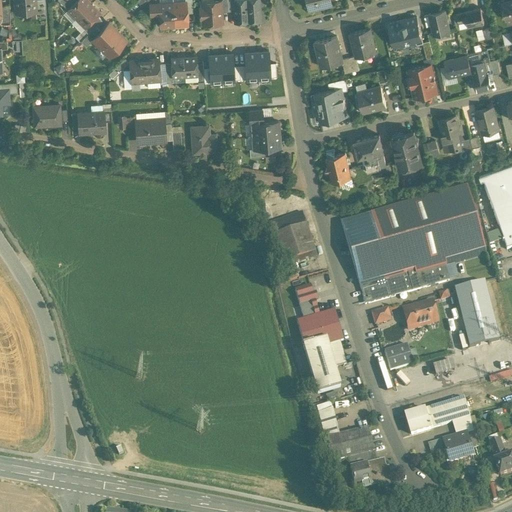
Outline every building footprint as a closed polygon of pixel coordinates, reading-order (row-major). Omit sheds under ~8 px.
[(15,0),(16,10),(35,9),(36,9),(35,0),(15,0)] [(45,0),(35,0),(36,9),(35,9),(36,17),(46,16),(45,0)] [(75,0),(68,8),(77,17),(91,3),(87,0),(75,0)] [(220,0),(213,0),(202,1),(202,7),(201,7),(199,9),(200,16),(201,17),(203,17),(203,23),(222,22),(220,0)] [(233,0),(234,10),(235,20),(248,20),(246,0),(233,0)] [(246,0),(248,20),(261,19),(260,8),(259,0),(246,0)] [(511,0),(509,0),(502,2),(506,18),(511,16),(511,0)] [(185,1),(173,2),(175,25),(188,24),(187,12),(186,1),(185,1)] [(160,2),(150,2),(150,14),(160,13),(159,3),(160,3),(160,2)] [(160,3),(159,3),(160,13),(161,26),(175,25),(173,2),(160,3)] [(91,3),(77,17),(86,26),(98,15),(100,12),(91,3)] [(10,4),(0,5),(1,14),(0,14),(1,22),(11,22),(10,4)] [(481,7),(465,10),(465,11),(468,20),(469,26),(484,22),(481,7)] [(445,9),(429,12),(429,13),(430,13),(435,34),(451,30),(450,29),(445,9)] [(465,11),(457,12),(459,22),(468,20),(465,11)] [(98,15),(86,26),(75,37),(80,41),(81,40),(96,25),(102,19),(98,15)] [(395,49),(424,42),(417,15),(389,22),(395,49)] [(126,39),(109,22),(101,30),(93,38),(110,55),(113,52),(114,54),(118,54),(120,51),(120,48),(118,47),(126,39)] [(101,30),(96,25),(81,40),(86,45),(93,38),(101,30)] [(371,27),(351,32),(357,55),(377,50),(371,27)] [(491,27),(484,28),(486,38),(493,36),(493,35),(491,27)] [(511,34),(511,31),(493,35),(493,36),(496,47),(511,42),(511,34)] [(438,50),(434,33),(429,35),(433,51),(438,50)] [(337,35),(315,40),(321,66),(341,61),(343,60),(337,35)] [(468,54),(470,63),(490,59),(488,49),(468,54)] [(268,50),(257,51),(259,77),(270,77),(270,76),(269,63),(268,50)] [(247,78),(259,77),(257,51),(245,51),(246,64),(247,77),(247,78)] [(233,52),(221,53),(223,80),(235,79),(235,78),(234,65),(233,52)] [(211,81),(223,80),(221,53),(209,54),(210,66),(211,80),(211,81)] [(197,54),(184,55),(185,75),(198,74),(197,59),(197,54)] [(468,54),(445,59),(449,75),(471,70),(468,54)] [(184,55),(171,56),(171,61),(172,76),(173,76),(185,75),(184,55)] [(360,67),(357,55),(350,57),(353,69),(360,67)] [(153,58),(146,59),(146,58),(147,79),(160,78),(159,57),(153,57),(153,58)] [(138,59),(130,59),(131,80),(147,79),(146,58),(145,58),(145,59),(138,59)] [(498,58),(491,60),(494,73),(501,72),(498,58)] [(343,60),(341,61),(344,74),(353,72),(350,59),(343,60)] [(485,60),(470,64),(476,89),(491,86),(485,60)] [(118,63),(109,73),(114,77),(123,68),(118,63)] [(431,63),(408,68),(415,97),(438,91),(431,63)] [(381,81),(388,79),(385,68),(379,70),(381,81)] [(17,81),(0,82),(0,88),(8,88),(9,92),(18,91),(17,81)] [(359,84),(364,110),(385,106),(381,86),(368,89),(367,82),(359,84)] [(347,115),(342,87),(316,92),(321,120),(347,115)] [(0,88),(0,114),(2,114),(1,103),(9,102),(9,92),(8,88),(0,88)] [(45,104),(34,105),(35,125),(61,123),(61,120),(60,108),(60,103),(59,103),(59,105),(45,106),(45,104)] [(111,105),(103,106),(103,110),(103,112),(104,112),(105,120),(112,119),(111,105)] [(493,105),(477,110),(483,133),(499,129),(493,105)] [(262,109),(249,110),(250,122),(253,122),(253,121),(263,121),(262,109)] [(103,110),(78,112),(79,132),(106,130),(105,120),(104,112),(103,112),(103,110)] [(138,112),(125,113),(126,126),(138,125),(138,118),(138,112)] [(456,115),(440,119),(444,134),(444,135),(460,131),(456,115)] [(138,118),(138,125),(139,141),(166,139),(165,123),(164,116),(138,118)] [(263,121),(253,121),(253,122),(254,134),(279,133),(278,120),(263,121)] [(206,124),(191,125),(193,152),(217,150),(216,132),(206,133),(206,124)] [(181,129),(172,130),(173,148),(182,147),(181,129)] [(499,130),(484,134),(486,140),(501,136),(499,130)] [(394,136),(393,136),(401,166),(422,161),(414,131),(403,133),(394,136)] [(460,131),(444,135),(444,134),(442,134),(446,150),(452,149),(458,147),(458,149),(460,148),(459,147),(461,146),(460,141),(464,140),(464,139),(460,131)] [(279,133),(254,134),(255,147),(265,147),(280,146),(279,133)] [(384,150),(380,134),(368,137),(372,153),(384,150)] [(478,136),(470,138),(472,148),(480,146),(478,136)] [(372,153),(368,137),(356,140),(360,156),(372,153)] [(470,138),(464,139),(464,140),(466,149),(472,148),(470,138)] [(436,140),(424,143),(428,156),(440,153),(436,140)] [(458,147),(452,149),(453,153),(466,149),(464,140),(460,141),(461,146),(459,147),(460,148),(458,149),(458,147)] [(333,145),(326,147),(328,155),(335,153),(333,145)] [(265,147),(255,147),(249,147),(250,156),(266,155),(265,147)] [(328,155),(327,155),(329,163),(327,167),(330,169),(332,179),(341,177),(351,175),(352,175),(352,174),(350,167),(346,150),(335,153),(328,155)] [(365,163),(357,165),(361,181),(368,179),(365,163)] [(511,163),(480,176),(503,240),(502,241),(502,242),(503,241),(507,250),(511,247),(511,163)] [(357,165),(350,167),(352,174),(352,175),(354,174),(354,176),(360,181),(361,181),(357,165)] [(351,175),(341,177),(344,187),(353,185),(351,175)] [(466,182),(365,211),(386,283),(416,275),(445,266),(486,254),(466,182)] [(365,211),(340,218),(361,291),(386,283),(365,211)] [(302,213),(269,224),(273,236),(306,224),(302,213)] [(306,224),(273,236),(282,264),(315,253),(306,224)] [(315,253),(282,264),(289,283),(298,280),(294,266),(317,258),(315,253)] [(445,266),(416,275),(420,289),(449,281),(445,266)] [(386,283),(361,291),(365,305),(420,289),(416,275),(386,283)] [(310,287),(295,292),(304,321),(319,316),(315,302),(317,301),(315,294),(313,294),(310,287)] [(439,291),(440,300),(452,298),(450,290),(439,291)] [(432,302),(403,310),(409,330),(410,330),(409,328),(417,326),(417,328),(438,322),(432,302)] [(387,309),(372,314),(375,325),(390,321),(387,309)] [(304,321),(297,323),(304,346),(304,347),(326,340),(328,346),(340,342),(343,341),(334,312),(319,316),(304,321)] [(326,340),(304,347),(304,346),(303,347),(317,395),(341,388),(335,369),(328,346),(326,340)] [(340,342),(328,346),(335,369),(346,366),(340,342)] [(407,345),(384,352),(390,372),(413,364),(407,345)] [(452,361),(433,366),(439,385),(457,380),(452,361)] [(465,398),(426,410),(432,429),(453,423),(471,417),(465,398)] [(332,410),(318,415),(325,440),(338,436),(332,410)] [(412,414),(406,416),(412,435),(432,429),(426,410),(418,412),(412,414)] [(471,417),(453,423),(457,437),(468,434),(474,432),(471,417)] [(338,436),(325,440),(331,464),(374,453),(368,429),(338,436)] [(458,441),(445,445),(447,451),(450,463),(474,456),(468,434),(457,437),(458,441)] [(500,439),(490,443),(496,460),(507,456),(500,439)] [(496,460),(495,461),(501,476),(511,472),(511,454),(507,456),(496,460)] [(383,461),(350,470),(353,481),(355,480),(355,481),(354,481),(355,485),(369,481),(370,485),(376,483),(377,486),(382,485),(382,487),(392,484),(389,474),(386,474),(383,461)]
